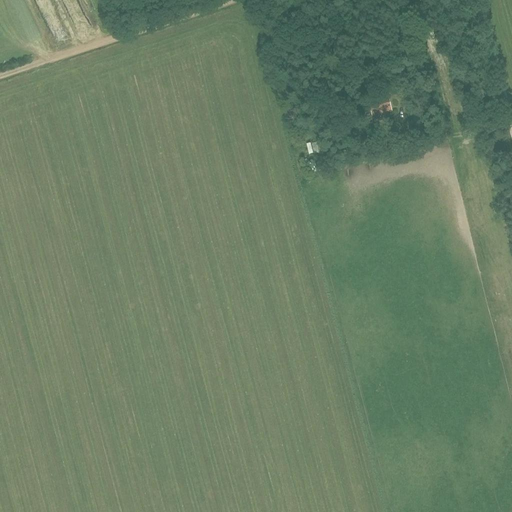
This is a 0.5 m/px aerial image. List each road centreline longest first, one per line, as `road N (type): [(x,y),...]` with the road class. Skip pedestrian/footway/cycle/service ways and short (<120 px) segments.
road 1 (track): [(235,0),(0,75)]
road 2 (track): [(511,120),(479,0)]
